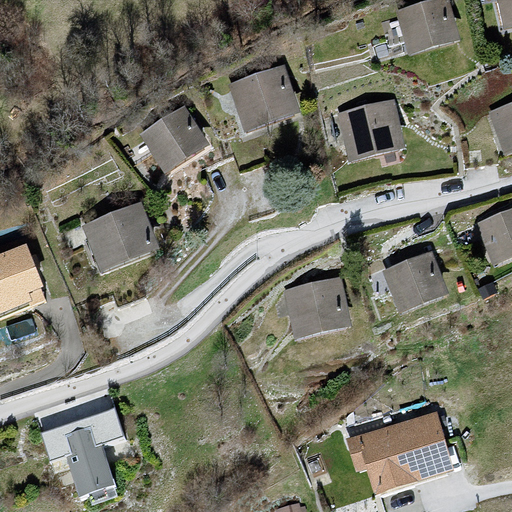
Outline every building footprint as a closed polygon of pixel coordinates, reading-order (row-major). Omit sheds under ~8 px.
[(450,0),(449,0),(391,20),(406,61),(464,40),(450,0)] [(511,0),(510,0),(491,6),(506,53),(511,50),(511,0)] [(290,80),(228,97),(240,139),(301,122),(290,80)] [(393,98),(338,111),(352,166),(407,153),(393,98)] [(511,108),(490,115),(504,165),(511,162),(511,108)] [(201,115),(152,140),(173,183),(222,158),(201,115)] [(319,196),(321,209),(335,206),(333,193),(319,196)] [(88,231),(104,277),(161,256),(144,211),(88,231)] [(511,216),(484,229),(502,271),(511,267),(511,216)] [(435,257),(390,275),(407,316),(452,298),(435,257)] [(0,269),(0,323),(46,311),(32,261),(0,269)] [(343,283),(286,295),(295,342),(352,330),(343,283)] [(439,420),(356,445),(375,507),(457,482),(439,420)] [(90,435),(44,453),(57,493),(74,490),(81,511),(117,511),(108,475),(128,467),(116,428),(90,435)]
